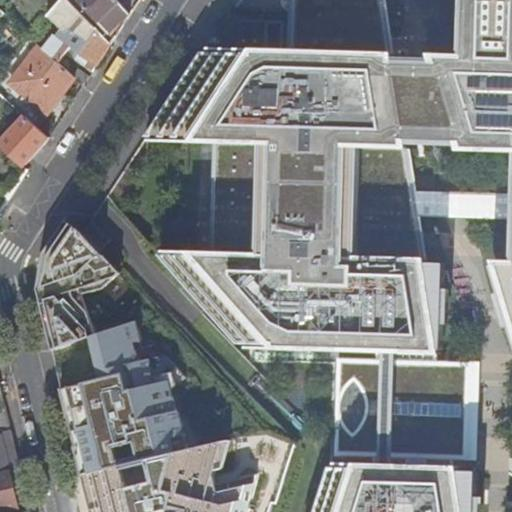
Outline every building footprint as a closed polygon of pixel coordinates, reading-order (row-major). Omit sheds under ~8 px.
[(58,35),(46,50),(61,63),(72,48),(78,51),(75,56),(76,59),(94,72),(112,45),(105,38),(70,0),(64,0),(50,18),(64,29),(60,36),(58,35)] [(105,38),(112,45),(132,15),(118,0),(77,0),(108,35),(105,38)] [(118,0),(132,15),(142,0),(118,0)] [(209,49),(209,51),(211,51),(211,54),(203,53),(147,138),(151,138),(151,141),(149,141),(149,143),(262,146),(259,254),(163,251),(163,253),(165,254),(165,256),(160,256),(239,345),(249,345),(249,347),(247,347),(247,349),(442,355),(421,216),(417,194),(410,145),(449,146),(452,146),(459,147),(460,152),(511,153),(511,262),(493,261),(511,323),(511,0),(290,0),(289,52),(209,49)] [(0,19),(8,15),(0,6),(0,19)] [(46,50),(42,46),(13,83),(50,114),(77,79),(61,63),(46,50)] [(26,117),(0,145),(25,168),(50,139),(26,117)] [(511,196),(417,194),(421,216),(511,218),(511,196)] [(112,241),(93,221),(83,234),(86,236),(100,252),(112,241)] [(54,351),(84,476),(192,451),(182,412),(180,412),(175,391),(187,377),(163,358),(137,364),(134,352),(141,351),(135,323),(54,351)] [(439,370),(436,355),(377,353),(376,369),(365,373),(355,379),(348,384),(343,392),(340,396),(338,405),(339,415),(341,423),(346,431),(353,437),(363,443),(374,449),(373,464),(453,467),(452,459),(450,447),(450,446),(463,438),(470,431),(473,425),(475,418),(474,418),(475,412),(475,405),(476,405),(474,398),(471,392),(464,384),(453,377),(439,370)] [(0,430),(11,427),(7,407),(0,413),(0,473),(11,472),(0,430)] [(465,511),(459,467),(453,467),(373,464),(335,463),(335,465),(337,465),(337,468),(330,468),(316,511),(465,511)] [(0,511),(20,509),(11,476),(17,474),(16,470),(11,472),(0,473),(0,511)]
